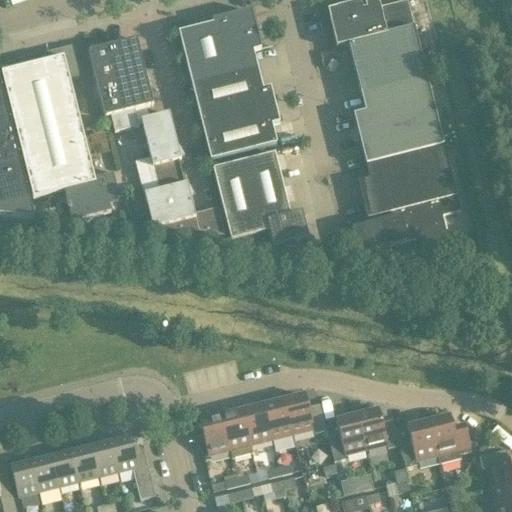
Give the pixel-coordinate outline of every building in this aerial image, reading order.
[(336,50),(348,47),(414,30),(407,3),(379,10),(378,4),(373,1),(367,2),(364,7),(365,11),(362,12),(361,8),(356,5),(327,13),(336,50)] [(178,35),(192,89),(258,73),(253,53),(260,51),(251,13),(212,22),(213,26),(178,35)] [(348,47),(360,96),(426,79),(414,30),(348,47)] [(110,119),(115,136),(139,129),(134,112),(153,108),(136,41),(88,53),(105,120),(110,119)] [(93,179),(69,82),(66,73),(75,69),(66,51),(48,60),(50,63),(1,75),(33,201),(64,194),(72,225),(79,223),(79,226),(97,228),(98,218),(110,215),(107,202),(119,199),(113,174),(93,179)] [(192,89),(201,125),(274,107),(270,89),(262,91),(258,73),(192,89)] [(353,118),(366,167),(443,148),(426,79),(360,96),(365,115),(353,118)] [(0,217),(34,221),(29,202),(0,87),(0,217)] [(279,126),(274,107),(201,125),(210,163),(276,147),(271,128),(279,126)] [(152,169),(138,173),(144,196),(153,231),(163,228),(163,233),(199,237),(224,239),(217,211),(194,216),(186,186),(184,186),(178,163),(181,162),(169,116),(141,123),(152,169)] [(366,219),(356,222),(357,229),(352,231),(357,251),(371,253),(420,240),(423,253),(437,250),(439,251),(442,251),(445,250),(447,249),(449,246),(450,244),(450,241),(450,238),(448,236),(446,234),(442,218),(460,214),(443,148),(366,167),(369,180),(357,183),(366,219)] [(212,171),(230,243),(269,233),(273,248),(283,246),(283,249),(298,250),(296,243),(308,240),(301,214),(290,217),(274,155),(212,171)] [(283,402),(292,438),(313,433),(314,436),(326,433),(319,407),(308,409),(305,396),(283,402)] [(262,407),(271,443),(292,438),(283,402),(262,407)] [(241,412),(250,448),(271,443),(262,407),(241,412)] [(357,417),(366,453),(387,448),(387,451),(399,448),(393,422),(382,424),(378,411),(357,417)] [(230,454),(229,454),(231,462),(252,456),(250,449),(250,448),(241,412),(220,418),(230,454)] [(345,458),(366,453),(357,417),(335,422),(339,435),(327,438),(334,465),(346,461),(345,458)] [(208,459),(229,454),(230,454),(220,418),(199,423),(208,459)] [(428,423),(439,467),(461,461),(460,457),(471,454),(464,428),(453,431),(450,418),(428,423)] [(416,464),(437,459),(439,467),(428,423),(406,428),(410,441),(399,444),(405,471),(417,468),(416,464)] [(479,429),(472,440),(481,446),(488,435),(479,429)] [(107,445),(115,477),(132,472),(140,503),(155,499),(142,448),(133,450),(130,439),(107,445)] [(89,450),(98,481),(115,477),(107,445),(89,450)] [(69,455),(77,486),(98,481),(89,450),(69,455)] [(485,470),(491,491),(511,485),(511,462),(508,463),(506,452),(479,459),(482,471),(485,470)] [(48,460),(55,492),(77,486),(69,455),(48,460)] [(29,465),(36,497),(55,492),(48,460),(29,465)] [(10,470),(18,501),(36,497),(29,465),(10,470)] [(0,503),(2,511),(14,511),(3,466),(0,466),(0,503)] [(278,470),(280,478),(292,475),(290,467),(278,470)] [(323,471),(325,479),(337,475),(335,467),(323,471)] [(268,481),(280,478),(278,470),(266,473),(268,481)] [(242,475),(235,477),(236,481),(238,489),(250,486),(248,478),(243,479),(242,475)] [(235,477),(223,480),(224,484),(226,492),(238,489),(236,481),(235,477)] [(282,484),(284,492),(295,489),(293,481),(282,484)] [(272,495),(273,495),(275,502),(285,499),(283,492),(284,492),(282,484),(270,487),(272,495)] [(511,485),(491,491),(496,511),(511,507),(511,485)] [(397,497),(409,494),(407,486),(395,489),(397,497)] [(445,490),(448,502),(464,498),(461,486),(445,490)] [(240,494),(242,502),(253,500),(251,492),(240,494)] [(230,505),(242,502),(240,494),(228,497),(230,505)] [(365,499),(367,507),(379,504),(377,496),(365,499)] [(448,502),(450,511),(456,511),(459,511),(466,509),(464,503),(470,501),(469,497),(464,498),(448,502)] [(347,504),(341,505),(343,511),(353,511),(351,503),(347,504)]
